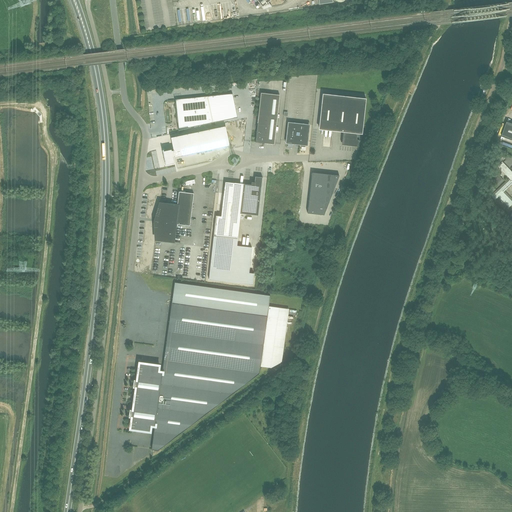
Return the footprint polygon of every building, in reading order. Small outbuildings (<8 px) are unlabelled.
[(232,93),(175,99),(179,130),(237,117),(232,93)] [(255,142),(274,144),(280,95),(261,93),(255,142)] [(321,108),(319,127),(340,129),(339,131),(343,132),(342,144),(358,146),(360,134),(362,134),(366,98),(322,93),(321,108)] [(511,139),(511,123),(507,121),(502,136),(511,139)] [(298,144),(307,145),(309,124),(289,122),(286,142),(295,143),(297,145),(298,144)] [(225,126),(171,137),(173,150),(171,150),(171,149),(163,151),(166,164),(174,162),(172,156),(175,156),(175,157),(229,145),(225,126)] [(509,177),(511,173),(511,171),(503,162),(499,166),(509,177)] [(312,172),(308,210),(307,213),(324,215),(339,175),(312,172)] [(511,173),(509,177),(511,179),(493,196),(495,199),(499,196),(510,207),(511,204),(511,200),(503,192),(511,183),(511,173)] [(251,185),(225,182),(221,216),(216,216),(209,279),(253,284),(254,273),(249,273),(252,247),(237,245),(240,214),(258,216),(262,177),(255,176),(254,182),(252,182),(251,185)] [(156,227),(157,240),(174,242),(176,224),(190,226),(194,193),(179,192),(177,204),(161,202),(158,215),(157,215),(156,227)] [(259,373),(260,366),(267,316),(268,306),(270,295),(177,282),(175,282),(173,293),(172,303),(162,372),(158,371),(159,365),(140,363),(137,381),(135,380),(134,386),(136,387),(133,410),(131,410),(130,416),(132,416),(131,428),(150,431),(151,425),(155,426),(152,444),(152,449),(153,450),(158,450),(160,449),(259,373)] [(265,365),(284,367),(291,309),(270,306),(264,356),(267,357),(266,363),(265,363),(265,365)]
